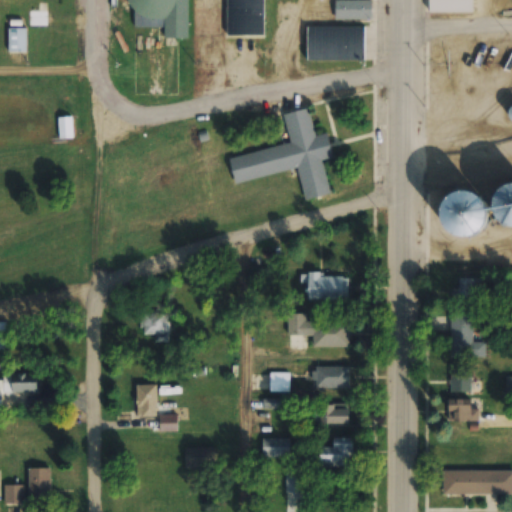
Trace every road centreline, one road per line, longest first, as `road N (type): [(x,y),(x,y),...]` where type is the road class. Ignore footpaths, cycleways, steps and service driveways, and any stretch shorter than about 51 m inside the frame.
road 1 (residential): [(102,511),(105,0)]
road 2 (tertiary): [(404,511),(403,0)]
road 3 (residential): [(104,279),(406,200)]
road 4 (residential): [(106,125),(404,66)]
